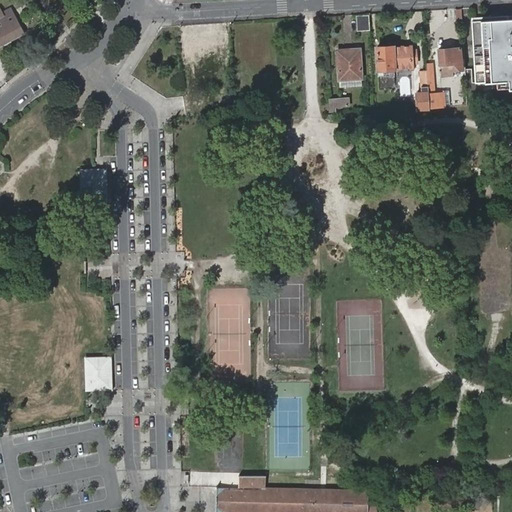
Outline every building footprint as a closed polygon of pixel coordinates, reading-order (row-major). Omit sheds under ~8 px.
[(0,9),(0,46),(25,32),(11,8),(2,13),(0,9)] [(507,81),(507,89),(511,89),(511,18),(508,18),(508,15),(471,17),(475,82),(495,81),(507,81)] [(357,31),(369,30),(368,16),(356,17),(357,31)] [(226,22),(183,22),(184,56),(206,56),(206,48),(226,48),(226,22)] [(392,47),(376,48),(377,69),(393,68),(393,67),(411,66),(410,63),(415,62),(415,50),(410,50),(410,47),(392,47)] [(437,50),(439,76),(452,75),(451,71),(461,70),(460,48),(437,50)] [(337,51),(338,69),(336,69),(337,80),(364,78),(363,68),(361,68),(360,49),(337,51)] [(496,89),(507,89),(507,81),(495,81),(496,89)] [(418,105),(418,111),(429,109),(428,95),(427,87),(421,88),(421,89),(420,89),(418,92),(418,93),(417,93),(417,98),(415,98),(415,106),(418,105)] [(428,95),(429,109),(444,108),(443,94),(433,95),(428,95)] [(226,99),(192,99),(192,110),(226,110),(226,99)] [(330,100),(330,111),(348,111),(348,100),(330,100)] [(83,172),(83,200),(105,200),(104,172),(95,172),(83,172)] [(87,355),(87,389),(89,390),(115,389),(114,355),(87,355)] [(215,511),(366,511),(366,504),(367,491),(306,490),(288,489),(265,489),(265,476),(239,475),(239,473),(215,472),(197,472),(196,487),(217,487),(215,511)] [(462,497),(462,508),(477,508),(477,498),(462,497)]
